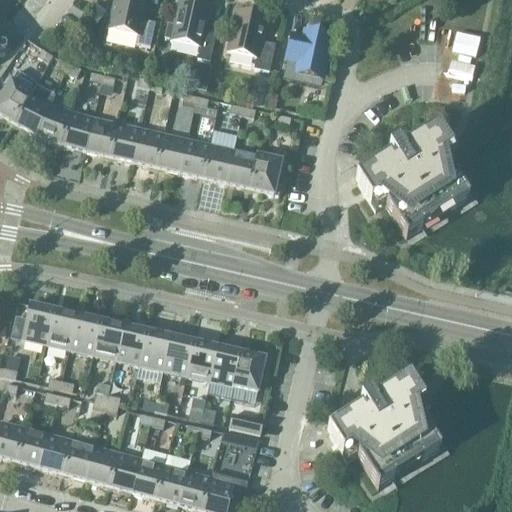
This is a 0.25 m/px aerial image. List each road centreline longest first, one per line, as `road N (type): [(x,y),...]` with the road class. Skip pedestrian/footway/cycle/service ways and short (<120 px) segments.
road 1 (tertiary): [(323,293),(86,239)]
road 2 (residential): [(323,293),(282,473),(289,511)]
road 3 (tertiary): [(511,335),(323,293)]
road 4 (unclassified): [(323,293),(331,254),(320,201),(336,116)]
road 5 (residential): [(336,116),(351,28),(332,13),(271,0)]
road 6 (unclassified): [(336,116),(371,86),(403,76),(463,78)]
